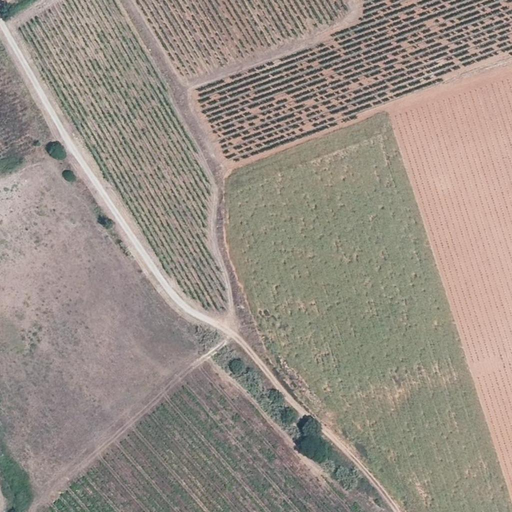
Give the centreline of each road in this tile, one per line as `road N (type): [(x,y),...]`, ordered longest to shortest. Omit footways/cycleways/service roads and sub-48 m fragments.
road 1 (track): [(0,23),(75,157),(192,315)]
road 2 (track): [(192,315),(228,330),(294,408),(392,497),(396,511)]
